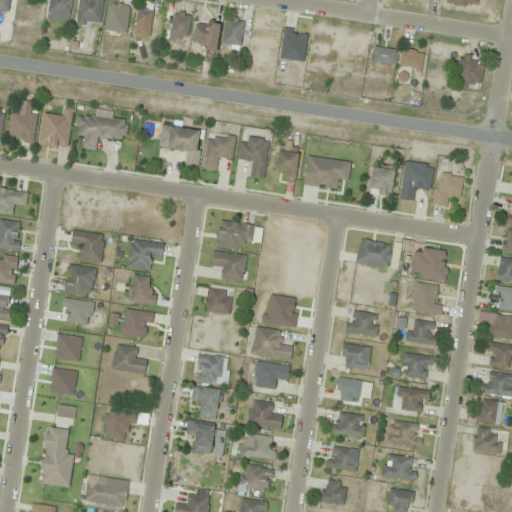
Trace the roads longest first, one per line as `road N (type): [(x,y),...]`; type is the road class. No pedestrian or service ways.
road 1 (tertiary): [(511,142),(0,62)]
road 2 (residential): [(511,0),(432,511)]
road 3 (residential): [(0,163),(474,236)]
road 4 (residential): [(52,172),(2,511)]
road 5 (residential): [(147,511),(194,193)]
road 6 (residential): [(338,215),(292,511)]
road 7 (residential): [(506,35),(266,0)]
